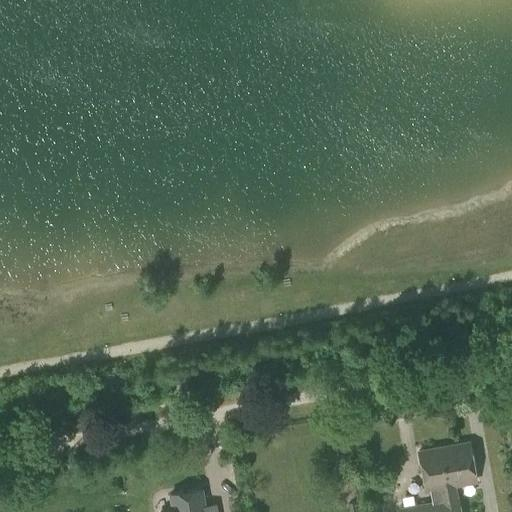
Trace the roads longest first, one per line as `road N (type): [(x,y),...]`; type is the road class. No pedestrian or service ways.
road 1 (unclassified): [(120,432),(511,364)]
road 2 (track): [(0,454),(120,432)]
